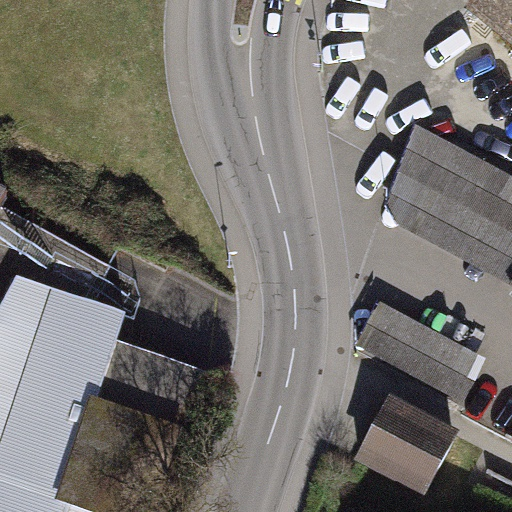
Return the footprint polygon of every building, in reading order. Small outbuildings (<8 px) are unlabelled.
[(511,0),(466,0),(452,17),(511,66),(511,0)] [(395,229),(511,290),(511,183),(415,133),(385,207),(395,229)] [(0,511),(155,511),(197,383),(105,351),(113,326),(32,295),(44,265),(0,244),(0,511)] [(351,357),(460,414),(484,368),(375,312),(351,357)] [(452,439),(384,404),(353,465),(421,500),(452,439)]
